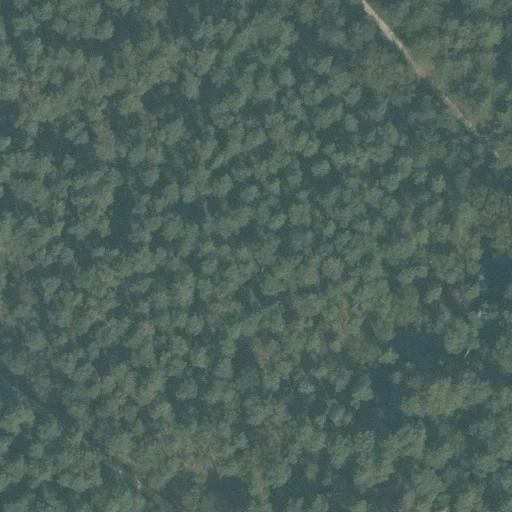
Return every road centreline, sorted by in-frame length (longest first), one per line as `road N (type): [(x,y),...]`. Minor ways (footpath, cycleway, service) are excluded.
road 1 (track): [(351,0),(511,176)]
road 2 (track): [(0,380),(167,511)]
